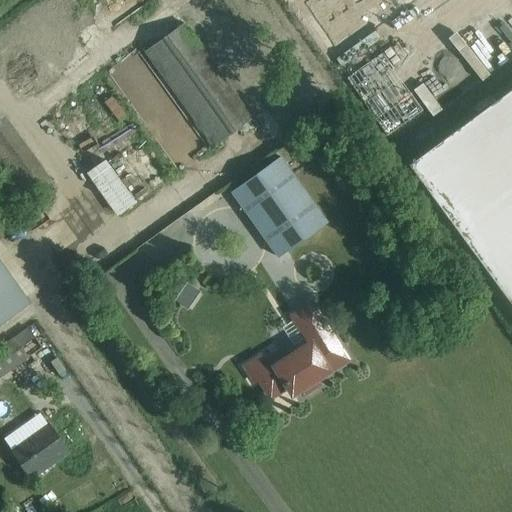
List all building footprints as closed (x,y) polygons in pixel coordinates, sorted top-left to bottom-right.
[(300,0),(298,2),(311,22),(325,12),(316,0),(300,0)] [(343,9),(336,0),(316,0),(325,12),(330,18),(343,9)] [(336,0),(343,9),(356,0),(355,0),(336,0)] [(374,26),(356,0),(343,9),(361,35),(374,26)] [(374,26),(387,17),(375,0),(356,0),(374,26)] [(394,0),(375,0),(387,17),(400,8),(394,0)] [(511,0),(509,0),(430,56),(453,89),(511,47),(511,0)] [(348,45),(361,35),(343,9),(330,18),(348,45)] [(330,18),(325,12),(311,22),(316,28),(330,18)] [(348,45),(330,18),(316,28),(334,54),(348,45)] [(213,147),(253,118),(183,23),(144,51),(213,147)] [(430,56),(414,67),(437,100),(453,89),(430,56)] [(414,67),(397,79),(420,111),(437,100),(414,67)] [(397,79),(381,90),(404,123),(420,111),(397,79)] [(511,88),(408,164),(511,306),(511,88)] [(381,90),(364,102),(386,135),(404,123),(381,90)] [(99,106),(62,126),(68,136),(67,143),(79,165),(78,169),(93,170),(112,205),(126,197),(125,196),(129,145),(137,159),(145,155),(145,159),(154,154),(155,145),(137,112),(130,115),(129,136),(110,135),(111,123),(120,118),(98,117),(99,106)] [(327,222),(280,157),(231,192),(278,257),(327,222)] [(0,320),(23,304),(0,272),(0,320)] [(311,305),(294,316),(312,344),(284,362),(279,354),(255,369),(271,395),(287,385),(292,393),(300,388),(303,393),(317,384),(314,379),(345,359),(311,305)] [(0,380),(28,360),(16,344),(0,355),(0,380)] [(19,440),(20,442),(10,449),(32,479),(69,452),(48,422),(26,438),(24,436),(19,440)]
